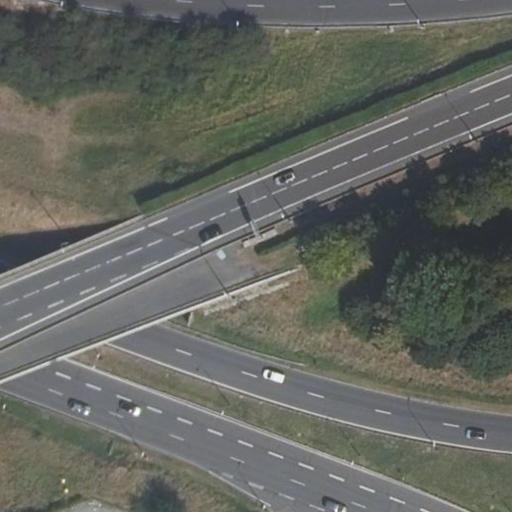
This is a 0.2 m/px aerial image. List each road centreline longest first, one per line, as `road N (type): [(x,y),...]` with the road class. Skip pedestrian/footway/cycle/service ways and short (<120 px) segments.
road 1 (primary): [(511,95),(0,306)]
road 2 (secondary): [(511,432),(324,395),(0,285)]
road 3 (secondary): [(0,362),(387,511)]
road 4 (motorway): [(462,0),(352,8),(152,0)]
